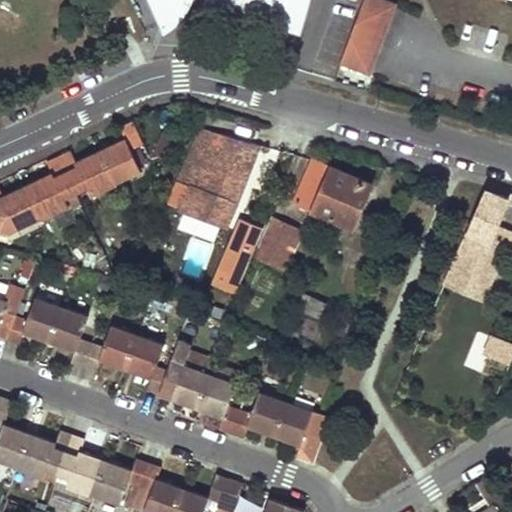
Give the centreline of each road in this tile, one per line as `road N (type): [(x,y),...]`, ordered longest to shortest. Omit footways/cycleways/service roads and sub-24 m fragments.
road 1 (residential): [(511,161),(180,77),(0,145)]
road 2 (residential): [(0,368),(306,482),(333,511)]
road 3 (residential): [(511,435),(389,511)]
